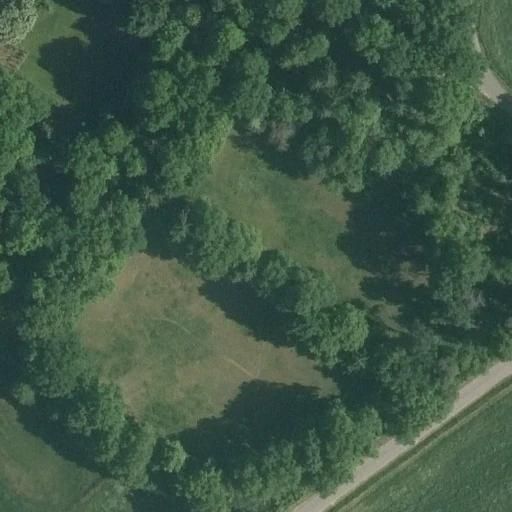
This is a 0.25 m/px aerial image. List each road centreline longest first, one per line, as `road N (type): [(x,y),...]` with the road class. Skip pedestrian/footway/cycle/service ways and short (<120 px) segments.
road 1 (unclassified): [(313,511),(511,371)]
road 2 (track): [(475,54),(443,57),(329,0)]
road 3 (unclassified): [(511,108),(479,68),(478,0)]
